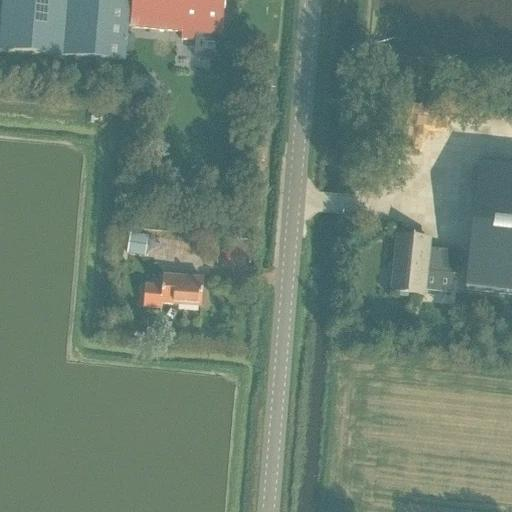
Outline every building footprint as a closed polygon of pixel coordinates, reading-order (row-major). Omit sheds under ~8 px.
[(2,0),(0,30),(0,53),(126,64),(130,29),(182,33),(181,40),(205,42),(206,35),(221,37),(223,15),(224,15),(224,0),(2,0)] [(152,82),(148,77),(139,86),(145,93),(152,87),(152,82)] [(511,168),(478,165),(465,290),(511,295),(511,168)] [(203,198),(202,216),(226,218),(226,199),(203,198)] [(407,204),(407,216),(432,215),(432,203),(407,204)] [(126,255),(140,257),(143,237),(130,234),(126,255)] [(397,238),(392,293),(426,297),(428,273),(457,276),(457,253),(431,250),(431,241),(397,238)] [(161,309),(162,305),(200,308),(203,281),(163,277),(162,288),(145,287),(143,308),(161,309)]
